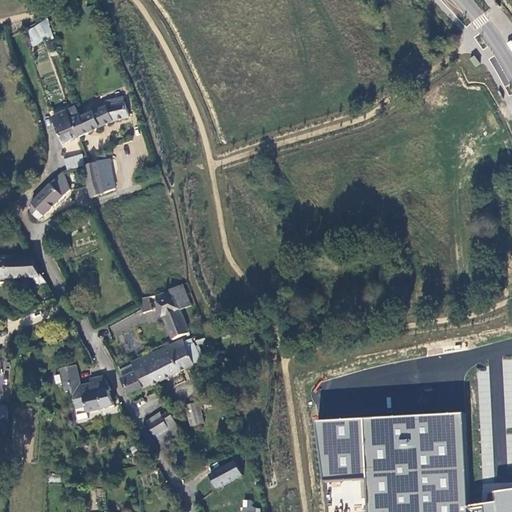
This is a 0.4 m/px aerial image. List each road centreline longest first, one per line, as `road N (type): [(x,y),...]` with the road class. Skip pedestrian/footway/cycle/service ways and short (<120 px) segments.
road 1 (residential): [(191,511),(29,231)]
road 2 (residential): [(38,93),(52,161),(17,210)]
